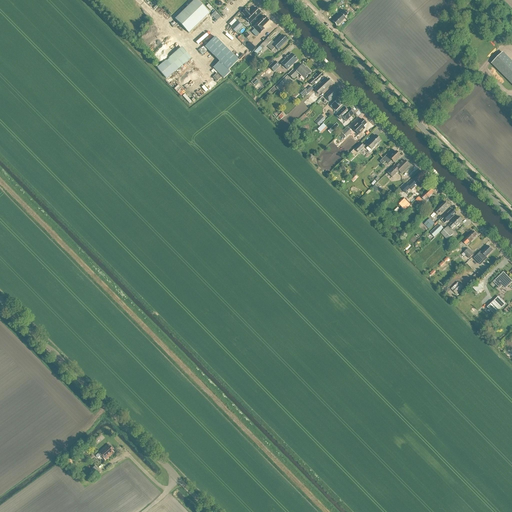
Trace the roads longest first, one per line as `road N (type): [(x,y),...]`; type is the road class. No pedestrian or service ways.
road 1 (residential): [(511,258),(256,0)]
road 2 (secondary): [(511,218),(296,0)]
road 3 (unclassified): [(210,511),(0,298)]
